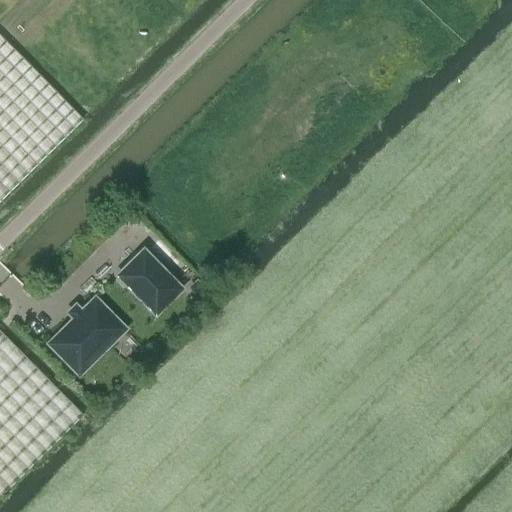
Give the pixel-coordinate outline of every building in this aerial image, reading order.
[(0,38),(0,202),(64,140),(82,121),(0,38)] [(144,251),(117,277),(156,316),(182,290),(144,251)] [(188,289),(198,300),(207,291),(196,280),(188,289)] [(79,376),(125,330),(95,300),(49,345),(79,376)] [(0,497),(33,465),(84,416),(0,331),(0,497)]
